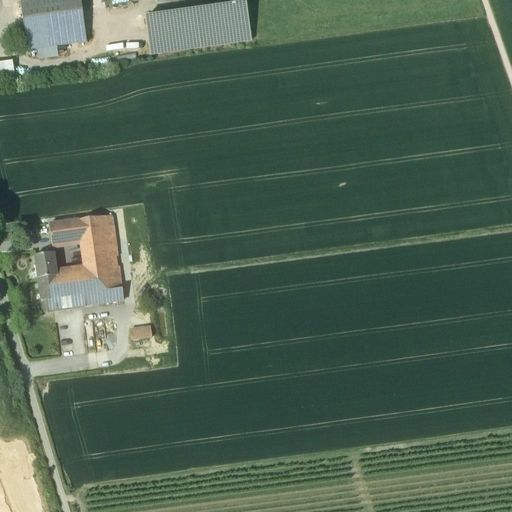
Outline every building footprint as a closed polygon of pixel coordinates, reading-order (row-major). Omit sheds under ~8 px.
[(80,0),(20,0),(27,51),(87,43),(80,0)] [(245,10),(145,22),(150,59),(250,46),(245,10)] [(10,67),(0,68),(0,79),(11,78),(10,67)] [(86,273),(61,276),(61,279),(54,280),(51,281),(52,286),(40,288),(43,314),(85,308),(84,306),(124,301),(122,285),(113,217),(49,226),(52,245),(82,241),(86,273)] [(54,255),(35,257),(37,267),(33,267),(34,274),(38,273),(40,288),(52,286),(51,281),(54,280),(61,279),(61,276),(60,272),(57,273),(54,255)] [(151,329),(130,332),(132,341),(152,338),(151,329)]
